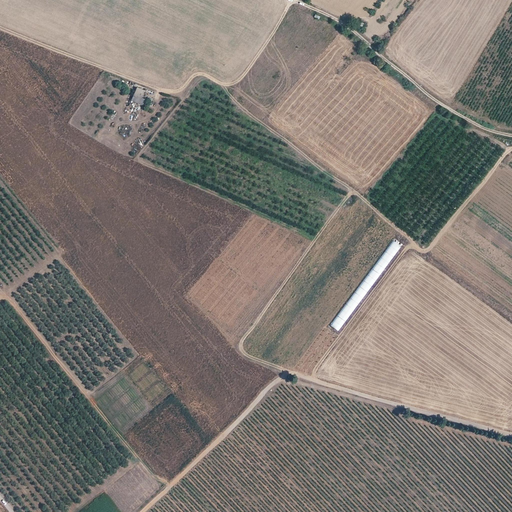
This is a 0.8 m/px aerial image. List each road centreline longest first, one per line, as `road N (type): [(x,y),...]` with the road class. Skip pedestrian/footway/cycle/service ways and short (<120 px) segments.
road 1 (track): [(511,136),(453,111),(342,22),(298,0),(286,4),(233,81),(202,71),(175,90),(0,28)]
road 2 (track): [(511,431),(287,372),(143,511)]
